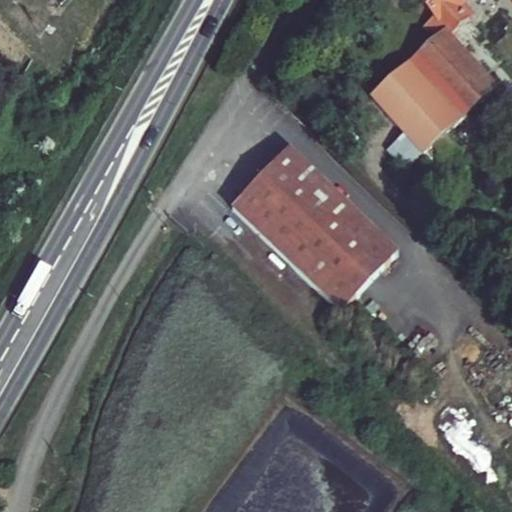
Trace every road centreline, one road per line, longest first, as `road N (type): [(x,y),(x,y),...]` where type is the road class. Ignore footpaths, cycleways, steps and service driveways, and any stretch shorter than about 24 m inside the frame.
road 1 (residential): [(15,511),(42,434),(124,269),(304,0)]
road 2 (primary): [(0,408),(220,0)]
road 3 (primary): [(193,0),(0,340)]
